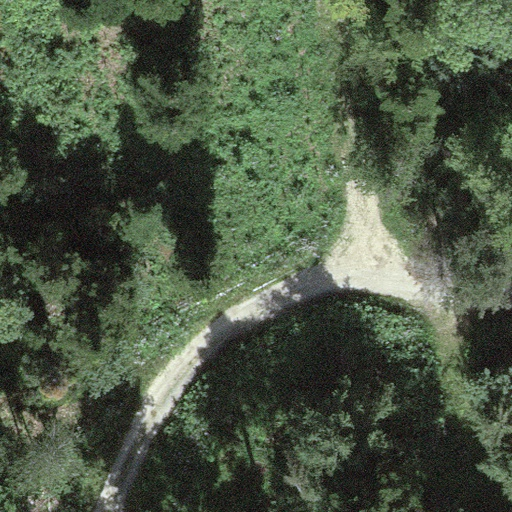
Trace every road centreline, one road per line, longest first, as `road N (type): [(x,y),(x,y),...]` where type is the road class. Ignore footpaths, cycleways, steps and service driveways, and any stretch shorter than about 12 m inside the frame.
road 1 (track): [(372,273),(294,287),(206,338),(165,386),(113,511)]
road 2 (track): [(372,273),(331,0)]
road 3 (track): [(511,482),(462,422),(468,286)]
road 4 (track): [(511,294),(372,273)]
